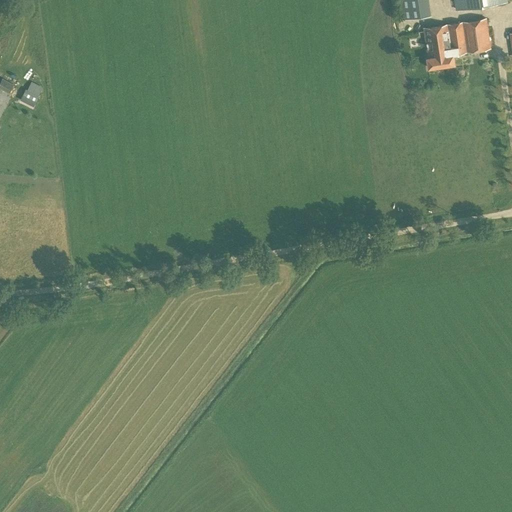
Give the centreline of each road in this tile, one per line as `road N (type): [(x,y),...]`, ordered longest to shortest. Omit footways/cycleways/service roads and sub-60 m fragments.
road 1 (track): [(511,213),(0,295)]
road 2 (unknown): [(511,141),(489,3)]
